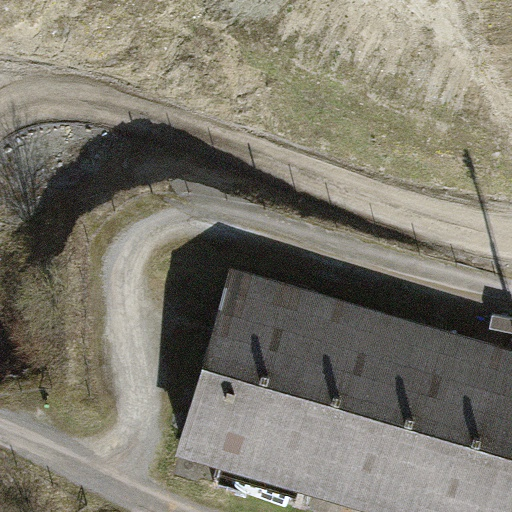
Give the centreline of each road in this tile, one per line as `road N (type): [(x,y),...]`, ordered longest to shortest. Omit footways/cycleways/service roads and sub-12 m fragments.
road 1 (track): [(511,295),(250,219),(184,217),(152,229),(126,270),(142,405),(115,487)]
road 2 (track): [(0,433),(173,511)]
